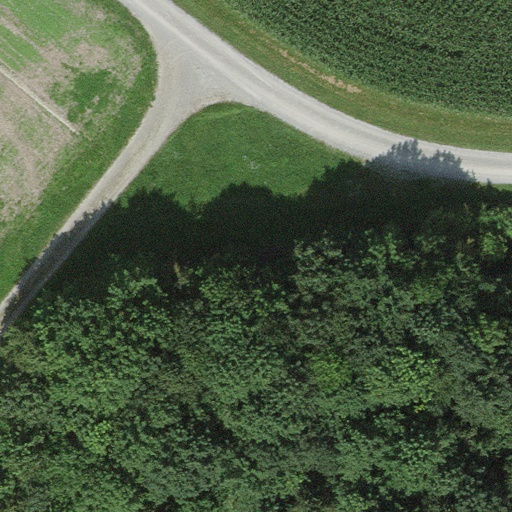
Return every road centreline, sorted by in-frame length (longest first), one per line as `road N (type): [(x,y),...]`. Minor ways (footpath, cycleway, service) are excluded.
road 1 (track): [(164,0),(311,119),(410,155),(511,166)]
road 2 (track): [(224,46),(0,325)]
